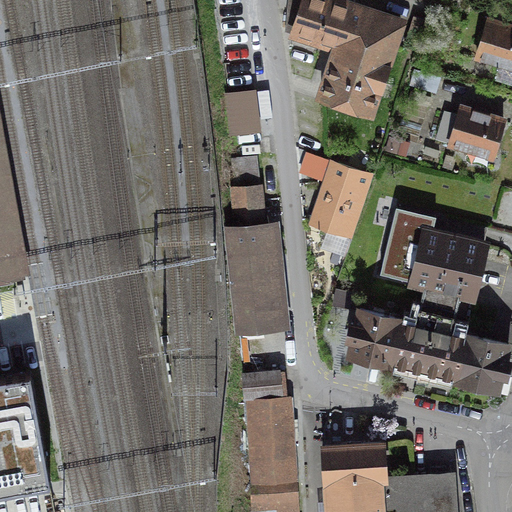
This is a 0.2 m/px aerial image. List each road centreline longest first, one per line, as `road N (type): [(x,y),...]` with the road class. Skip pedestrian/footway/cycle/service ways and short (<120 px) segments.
road 1 (residential): [(266,0),(310,371)]
road 2 (residential): [(310,371),(346,400),(505,440)]
road 3 (residential): [(311,511),(310,371)]
